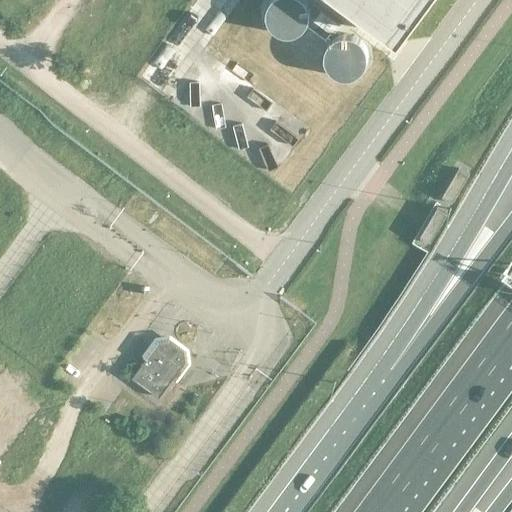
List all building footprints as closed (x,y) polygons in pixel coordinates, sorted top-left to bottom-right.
[(302,30),(305,26),(308,22),(309,18),(310,13),(309,8),(308,4),(305,0),(271,0),(269,4),(267,9),(267,13),(267,18),(269,23),(272,27),(275,30),(279,33),(284,34),(289,35),(293,34),(298,32),(302,30)] [(351,0),(400,36),(401,36),(427,0),(351,0)] [(360,72),(363,69),(366,65),(367,60),(368,55),(367,51),(366,46),(363,42),(359,39),(355,36),(351,35),(346,34),(341,35),(337,36),(333,39),(329,43),(327,47),(325,51),(325,56),(325,61),(327,65),(330,69),(333,73),(337,75),(342,77),(347,77),(351,77),(356,75),(360,72)] [(459,168),(441,197),(452,203),(469,175),(459,168)] [(437,207),(420,236),(430,242),(448,214),(437,207)] [(173,373),(174,378),(178,381),(191,363),(189,348),(171,334),(156,336),(142,354),(146,358),(152,357),(156,352),(152,350),(159,341),(169,340),(184,351),(185,361),(179,370),(176,367),(172,372),(173,373)] [(174,370),(176,367),(179,370),(185,361),(184,351),(169,340),(159,341),(152,350),(156,352),(154,355),(152,357),(146,358),(132,377),(159,397),(174,378),(173,373),(172,372),(174,370)]
